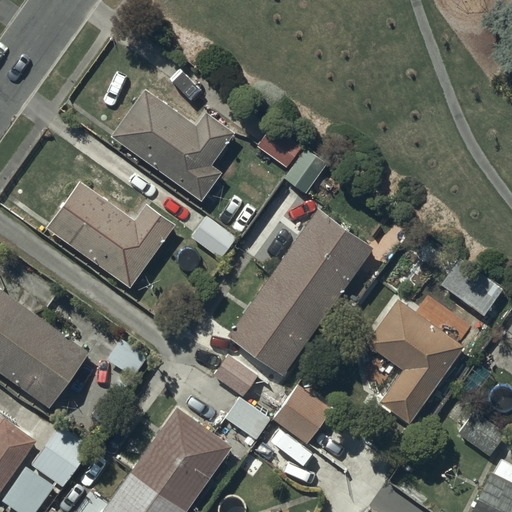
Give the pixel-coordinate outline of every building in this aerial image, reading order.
[(229,128),(206,111),(197,124),(145,86),(113,130),(199,192),(216,169),(205,161),(229,128)] [(298,144),(272,126),(260,142),(286,161),(298,144)] [(324,163),(305,150),(287,176),(306,189),(324,163)] [(171,220),(146,202),(135,218),(80,179),(48,223),(128,280),(171,220)] [(317,211),(273,273),(324,309),(368,246),(317,211)] [(232,236),(206,217),(195,234),(221,252),(232,236)] [(499,287),(458,259),(443,281),(465,298),(442,329),(396,298),(367,342),(380,395),(407,416),(460,341),(489,316),(482,310),(499,287)] [(324,309),(273,273),(232,332),(283,368),(324,309)] [(3,290),(0,288),(0,363),(49,399),(85,350),(3,290)] [(147,355),(122,337),(108,356),(134,374),(147,355)] [(255,372),(228,354),(216,372),(243,390),(255,372)] [(302,383),(278,415),(307,436),(331,405),(302,383)] [(267,415),(240,397),(228,415),(255,433),(267,415)] [(176,408),(132,470),(183,506),(227,443),(176,408)] [(461,430),(488,450),(501,432),(474,413),(461,430)] [(32,438),(0,414),(0,498),(8,501),(23,511),(35,511),(57,481),(21,455),(32,438)] [(58,424),(34,458),(62,478),(87,445),(58,424)] [(275,425),(266,437),(300,462),(309,449),(275,425)] [(178,511),(183,506),(132,470),(102,511),(178,511)] [(511,511),(511,482),(490,472),(469,511),(511,511)]
